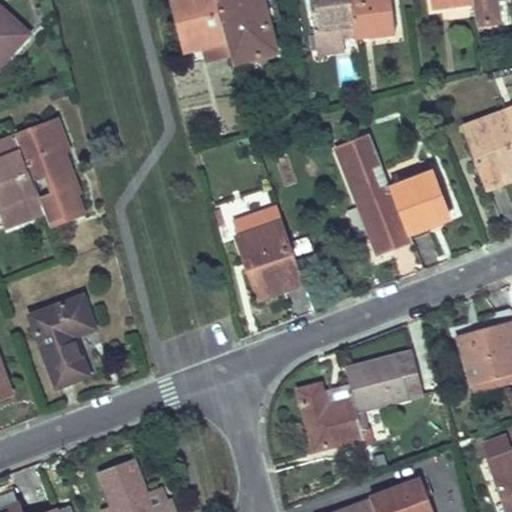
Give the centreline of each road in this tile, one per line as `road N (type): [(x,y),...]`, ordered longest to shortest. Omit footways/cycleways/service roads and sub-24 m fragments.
road 1 (residential): [(226,370),(511,264)]
road 2 (residential): [(0,456),(226,370)]
road 3 (residential): [(226,370),(261,511)]
